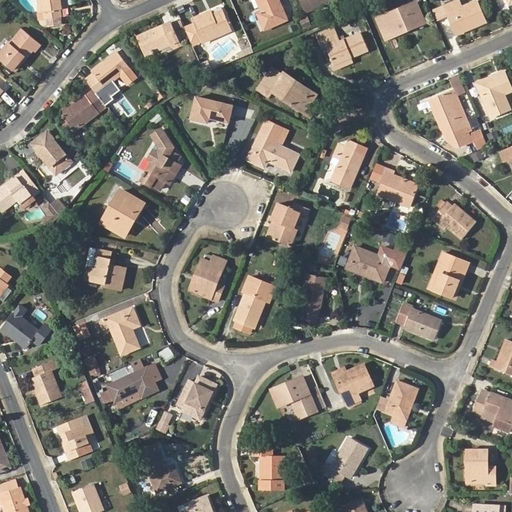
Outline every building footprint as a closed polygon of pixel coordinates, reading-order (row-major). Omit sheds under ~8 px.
[(39,0),(41,6),(43,5),(44,12),(45,20),(62,17),(61,10),(63,9),(61,0),(39,0)] [(257,0),(263,12),(258,13),(265,30),(288,20),(279,0),(257,0)] [(334,0),(300,0),(306,12),(334,0)] [(472,26),(473,28),(486,22),(478,2),(463,8),(460,0),(446,6),(450,15),(458,34),(469,29),(468,27),(472,26)] [(378,19),(384,31),(389,29),(393,37),(415,28),(414,25),(425,20),(418,2),(378,19)] [(446,6),(435,11),(439,20),(450,15),(446,6)] [(210,17),(208,13),(193,19),(204,43),(233,29),(224,10),(214,15),(210,17)] [(301,20),(304,28),(311,25),(307,17),(301,20)] [(178,36),(187,32),(182,19),(172,23),(178,36)] [(154,33),(153,31),(138,38),(146,56),(153,53),(154,55),(156,54),(155,51),(171,44),(173,49),(182,45),(178,36),(172,23),(156,30),(157,32),(154,33)] [(25,55),(27,57),(34,49),(36,50),(41,43),(23,29),(12,43),(11,42),(0,55),(0,57),(14,69),(25,55)] [(389,29),(384,31),(387,39),(393,37),(389,29)] [(341,42),(339,38),(338,35),(320,43),(324,50),(328,49),(332,59),(331,59),(332,62),(333,61),(335,64),(352,57),(370,50),(363,33),(345,40),(341,42)] [(94,90),(102,100),(110,93),(105,87),(123,72),(126,76),(124,78),(128,83),(137,76),(118,52),(93,72),(95,74),(87,80),(94,90)] [(16,71),(27,57),(25,55),(14,69),(16,71)] [(352,57),(335,64),(333,66),(335,71),(355,62),(352,57)] [(292,81),(294,78),(285,72),(284,75),(275,69),(261,89),(270,95),(273,91),(300,108),(310,94),(292,81)] [(511,87),(506,72),(503,73),(508,85),(502,88),(505,95),(511,91),(511,87)] [(508,85),(503,73),(478,84),(492,117),(511,109),(505,95),(502,88),(508,85)] [(312,91),(294,78),(292,81),(310,94),(300,108),(306,112),(318,95),(312,91)] [(75,131),(107,107),(102,100),(94,90),(62,115),(75,131)] [(452,101),(459,98),(456,90),(431,100),(443,130),(445,130),(449,139),(472,129),(468,120),(461,122),(452,101)] [(197,97),(191,119),(208,123),(209,118),(229,122),(234,106),(197,97)] [(468,120),(459,98),(452,101),(461,122),(468,120)] [(400,111),(408,109),(406,102),(398,104),(400,111)] [(248,159),(265,167),(268,161),(291,171),(299,154),(281,145),(289,130),(267,119),(248,159)] [(150,158),(154,161),(156,162),(154,165),(152,164),(148,171),(146,170),(144,175),(145,176),(143,180),(152,185),(153,183),(161,188),(166,180),(170,183),(175,175),(170,172),(172,170),(176,172),(182,164),(177,161),(180,156),(172,151),(174,147),(163,129),(154,135),(162,147),(163,150),(160,154),(158,153),(154,150),(150,158)] [(32,143),(57,174),(72,161),(48,131),(32,143)] [(480,132),(472,135),(478,148),(486,144),(480,132)] [(339,164),(338,167),(332,181),(350,188),(364,155),(346,147),(344,154),(336,150),(332,161),(339,164)] [(510,160),(511,164),(511,148),(502,153),(506,163),(510,160)] [(479,149),(470,154),(474,162),(483,157),(479,149)] [(406,183),(407,180),(394,175),(396,172),(386,168),(381,181),(382,182),(378,194),(410,206),(418,187),(406,183)] [(0,189),(0,206),(3,211),(19,199),(22,203),(41,190),(26,170),(0,189)] [(134,213),(139,215),(145,205),(121,191),(103,221),(122,232),(134,213)] [(59,198),(51,203),(60,215),(67,209),(68,208),(59,198)] [(434,218),(447,202),(444,200),(432,216),(434,218)] [(463,239),(478,222),(456,204),(454,206),(448,201),(447,202),(434,218),(434,219),(439,223),(441,220),(448,225),(463,239)] [(273,219),(274,220),(277,221),(271,238),(292,246),(296,236),(293,235),(295,228),(301,214),(306,216),(309,209),(296,203),(294,209),(279,204),(273,219)] [(127,235),(139,215),(134,213),(122,232),(127,235)] [(334,260),(351,218),(342,214),(335,232),(330,230),(320,255),(334,260)] [(277,221),(274,220),(267,236),(271,238),(277,221)] [(351,220),(348,231),(356,234),(360,222),(351,220)] [(402,269),(408,253),(397,249),(395,252),(383,247),(379,256),(358,247),(351,266),(366,272),(365,275),(384,282),(391,264),(402,269)] [(89,268),(87,279),(104,283),(104,286),(121,290),(126,269),(110,265),(112,252),(97,249),(95,258),(98,258),(96,269),(89,268)] [(442,274),(436,290),(454,297),(461,281),(463,282),(471,263),(445,253),(438,272),(442,274)] [(211,262),(224,268),(227,261),(214,256),(211,262)] [(200,278),(194,291),(218,300),(224,286),(218,283),(224,268),(211,262),(203,259),(196,276),(200,278)] [(366,272),(351,266),(350,269),(365,275),(366,272)] [(432,288),(436,290),(442,274),(438,272),(432,288)] [(308,273),(301,308),(302,309),(300,318),(317,322),(319,312),(321,312),(327,277),(308,273)] [(0,296),(7,287),(9,284),(0,276),(0,296)] [(190,289),(194,291),(200,278),(196,276),(190,289)] [(270,302),(276,287),(250,277),(244,292),(247,292),(236,319),(256,327),(267,301),(270,302)] [(461,281),(454,297),(456,298),(463,282),(461,281)] [(7,287),(0,296),(0,298),(4,302),(12,291),(7,287)] [(398,319),(406,323),(405,326),(435,338),(442,321),(413,308),(414,306),(405,302),(398,319)] [(2,329),(15,339),(17,336),(19,338),(17,340),(27,348),(33,340),(40,345),(52,330),(46,325),(41,332),(22,316),(27,310),(20,305),(2,329)] [(99,321),(102,330),(111,326),(122,354),(139,347),(132,328),(140,325),(133,307),(99,321)] [(91,334),(85,320),(72,326),(79,340),(91,334)] [(507,351),(500,369),(511,373),(511,340),(509,339),(504,350),(507,351)] [(162,361),(173,358),(169,346),(158,350),(162,361)] [(492,366),(500,369),(507,351),(504,350),(500,360),(495,359),(492,366)] [(140,358),(131,362),(136,373),(145,369),(140,358)] [(38,392),(42,404),(62,396),(52,370),(58,368),(54,360),(33,368),(36,376),(32,378),(38,392)] [(346,373),(336,377),(348,405),(361,399),(357,392),(373,385),(365,365),(346,373)] [(114,398),(115,400),(140,389),(143,396),(158,390),(148,367),(145,369),(136,373),(109,385),(110,387),(114,398)] [(334,373),(336,377),(346,373),(345,369),(334,373)] [(189,380),(178,404),(185,407),(183,411),(200,419),(216,385),(199,376),(196,383),(189,380)] [(296,381),(273,391),(279,406),(292,401),(300,418),(318,410),(303,376),(295,379),(296,381)] [(272,389),(273,391),(296,381),(295,379),(272,389)] [(410,405),(413,406),(420,389),(399,381),(391,400),(383,397),(378,408),(395,414),(405,418),(410,405)] [(83,389),(89,403),(96,400),(90,386),(83,389)] [(114,398),(110,387),(102,391),(107,401),(114,398)] [(140,389),(115,400),(118,407),(143,396),(140,389)] [(475,409),(484,413),(485,410),(500,415),(498,422),(496,425),(511,431),(511,429),(511,399),(492,392),(490,395),(482,392),(475,409)] [(405,427),(413,406),(410,405),(405,418),(395,414),(392,422),(405,427)] [(165,433),(173,414),(163,410),(155,429),(165,433)] [(485,410),(484,413),(483,415),(498,422),(500,415),(485,410)] [(81,417),(85,425),(82,427),(89,442),(91,441),(97,439),(87,414),(81,417)] [(59,426),(64,440),(65,439),(73,459),(92,451),(89,442),(82,427),(85,425),(81,417),(59,426)] [(334,468),(344,473),(350,477),(367,448),(349,437),(333,466),(328,463),(326,465),(325,464),(322,469),(331,474),(334,468)] [(65,439),(64,440),(63,440),(70,460),(73,459),(65,439)] [(2,452),(5,451),(0,440),(0,470),(8,468),(2,452)] [(141,451),(158,491),(182,482),(174,465),(168,468),(158,444),(141,451)] [(263,456),(263,479),(261,479),(261,489),(285,489),(285,456),(272,456),(272,446),(254,446),(255,455),(263,456)] [(310,467),(320,461),(312,447),(302,453),(310,467)] [(472,466),(470,466),(469,482),(489,482),(489,485),(497,485),(497,468),(489,467),(490,450),(470,449),(470,460),(472,460),(472,466)] [(11,467),(5,451),(2,452),(8,468),(11,467)] [(340,480),(344,473),(334,468),(331,474),(340,480)] [(0,485),(0,488),(2,493),(19,487),(17,480),(0,485)] [(122,495),(130,493),(127,482),(119,485),(122,495)] [(75,491),(82,511),(98,511),(104,510),(99,496),(94,483),(75,491)] [(1,494),(1,495),(6,511),(28,511),(20,487),(19,487),(1,494)] [(105,494),(99,496),(104,508),(109,506),(105,494)] [(207,496),(203,497),(207,508),(212,506),(207,496)] [(207,508),(203,497),(186,504),(188,511),(214,511),(212,506),(207,508)] [(344,506),(347,511),(367,511),(362,499),(344,506)]
